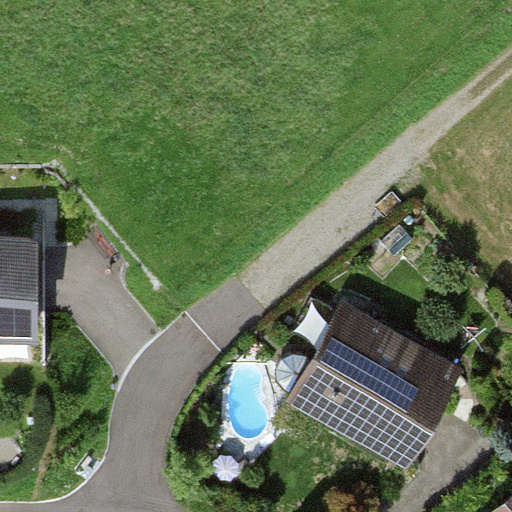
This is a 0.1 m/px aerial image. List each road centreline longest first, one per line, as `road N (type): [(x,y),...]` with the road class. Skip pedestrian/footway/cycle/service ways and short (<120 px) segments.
road 1 (track): [(206,334),(511,76)]
road 2 (residential): [(125,511),(140,426),(160,378),(206,334)]
